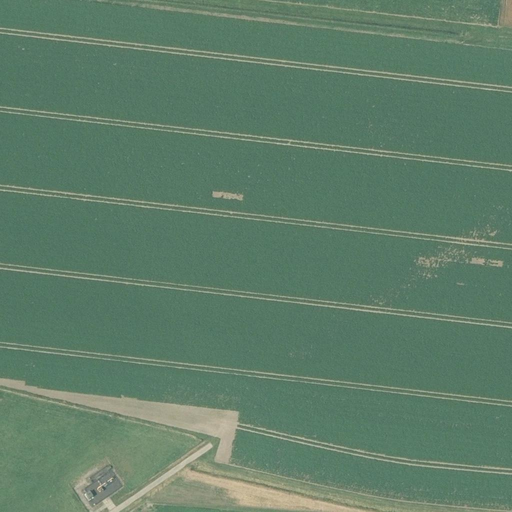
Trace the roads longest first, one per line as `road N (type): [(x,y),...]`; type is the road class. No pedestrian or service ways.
road 1 (track): [(112,0),(463,40),(481,29)]
road 2 (track): [(229,0),(511,33)]
road 3 (track): [(445,511),(188,460)]
